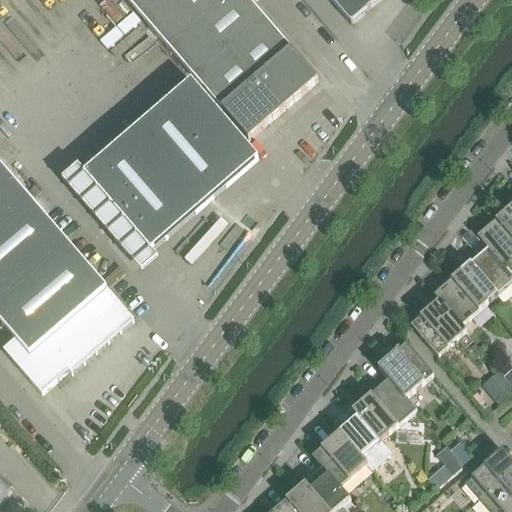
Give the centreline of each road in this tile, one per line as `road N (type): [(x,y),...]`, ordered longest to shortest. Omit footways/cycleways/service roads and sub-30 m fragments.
road 1 (tertiary): [(116,475),(474,0)]
road 2 (residential): [(224,511),(511,125)]
